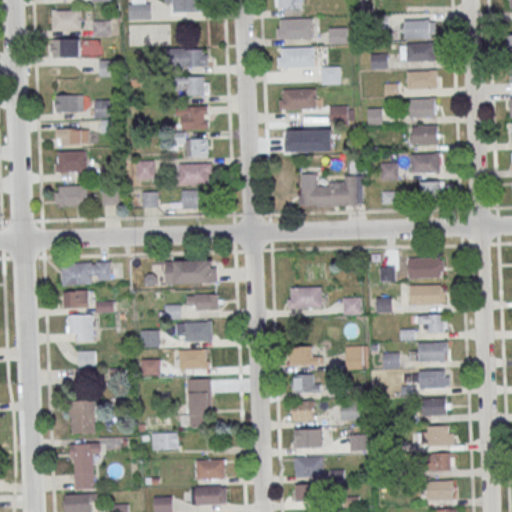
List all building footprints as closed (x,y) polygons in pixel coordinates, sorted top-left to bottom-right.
[(152,0),(128,0),(129,19),(153,19),(152,0)] [(167,0),(167,11),(204,11),(204,0),(167,0)] [(80,29),(80,9),(52,9),(52,29),(80,29)] [(313,18),(277,18),(277,38),(313,38),(313,18)] [(404,37),(436,37),(436,19),(404,19),(404,37)] [(111,20),(94,20),(94,34),(111,34),(111,20)] [(346,27),(329,27),(330,42),(347,41),(346,27)] [(52,38),(52,57),(80,57),(80,38),(52,38)] [(407,44),(434,43),(435,61),(408,62),(407,44)] [(278,47),(278,67),(315,67),(315,47),(278,47)] [(170,66),(208,66),(208,48),(170,48),(170,66)] [(321,83),(340,83),(340,65),(321,65),(321,83)] [(408,71),(437,71),(438,89),(409,90),(408,71)] [(178,76),(178,94),(209,94),(209,76),(178,76)] [(316,88),(280,88),(280,109),(316,109),(316,88)] [(85,94),(55,94),(55,112),(85,112),(85,94)] [(409,99),(436,98),(437,117),(410,118),(409,99)] [(116,116),(116,99),(95,99),(95,117),(116,116)] [(209,128),(209,106),(178,106),(178,128),(209,128)] [(331,106),(331,120),(349,120),(349,106),(331,106)] [(412,126),(439,126),(439,144),(412,145),(412,126)] [(57,128),(57,144),(90,144),(90,128),(57,128)] [(302,130),(278,130),(278,146),(302,146),(302,130)] [(208,137),(185,137),(185,155),(208,155),(208,137)] [(57,171),(87,171),(87,150),(57,150),(57,171)] [(412,155),(439,154),(440,172),(413,173),(412,155)] [(137,159),(137,177),(155,177),(155,159),(137,159)] [(382,178),(397,178),(397,162),(382,162),(382,178)] [(179,163),(179,183),(212,183),(212,163),(179,163)] [(363,205),(363,175),(345,175),(345,183),(318,183),(318,173),(299,173),(299,206),(363,205)] [(445,180),(421,180),(421,199),(445,199),(445,180)] [(56,205),(88,205),(88,185),(56,185),(56,205)] [(103,187),(103,204),(118,204),(118,187),(103,187)] [(182,207),(206,207),(206,189),(182,189),(182,207)] [(157,191),(143,191),(143,206),(157,206),(157,191)] [(410,278),(441,277),(441,272),(445,272),(445,260),(440,260),(440,258),(409,258),(410,278)] [(216,260),(165,260),(165,283),(216,283),(216,260)] [(62,283),(110,282),(110,261),(62,261),(62,283)] [(394,280),(394,266),(381,266),(381,280),(394,280)] [(410,285),(441,285),(442,290),(446,290),(446,302),(441,302),(441,304),(411,305),(410,285)] [(288,308),(321,308),(321,287),(288,287),(288,308)] [(64,307),(88,307),(88,290),(64,290),(64,307)] [(187,309),(220,309),(220,293),(187,293),(187,309)] [(362,296),(343,296),(343,313),(362,313),(362,296)] [(376,311),(391,311),(391,297),(376,297),(376,311)] [(77,340),(93,340),(93,314),(68,314),(68,332),(77,332),(77,340)] [(429,332),(447,332),(447,314),(418,314),(418,322),(429,322),(429,332)] [(212,341),(211,321),(177,321),(177,341),(212,341)] [(159,329),(141,329),(141,347),(159,347),(159,329)] [(418,343),(448,342),(448,355),(446,355),(446,360),(419,361),(418,343)] [(319,364),(319,354),(314,354),(314,346),(289,346),(289,364),(319,364)] [(346,346),(346,369),(364,369),(364,346),(346,346)] [(209,369),(209,349),(179,349),(179,369),(209,369)] [(96,350),(79,350),(79,367),(96,367),(96,350)] [(143,362),(145,373),(158,372),(157,360),(143,362)] [(419,371),(446,370),(446,376),(450,376),(451,386),(446,386),(446,389),(420,389),(419,371)] [(317,380),(317,374),(293,374),(293,391),(321,391),(321,380),(317,380)] [(189,425),(211,425),(210,378),(189,378),(189,425)] [(422,398),(447,398),(447,415),(423,415),(422,398)] [(315,400),(293,400),(293,419),(315,419),(315,400)] [(360,402),(340,402),(340,419),(360,419),(360,402)] [(95,404),(95,431),(72,432),(72,416),(70,416),(70,405),(95,404)] [(453,425),(421,425),(421,444),(453,444),(453,425)] [(294,428),(294,446),(323,446),(323,428),(294,428)] [(179,432),(153,432),(153,448),(179,448),(179,432)] [(369,434),(350,434),(350,450),(369,450),(369,434)] [(101,443),(102,453),(94,453),(95,488),(76,489),(75,458),(72,459),(71,444),(101,443)] [(453,469),(453,452),(428,452),(428,469),(453,469)] [(324,455),(295,456),(295,475),(324,475),(324,455)] [(225,459),(197,459),(197,478),(225,478),(225,459)] [(427,481),(454,480),(455,499),(427,500),(427,481)] [(318,500),(318,484),(294,484),(294,500),(318,500)] [(192,486),(192,503),(227,503),(227,486),(192,486)] [(99,501),(99,493),(65,493),(64,511),(89,511),(90,501),(99,501)] [(154,511),(171,511),(171,496),(154,496),(154,511)]
